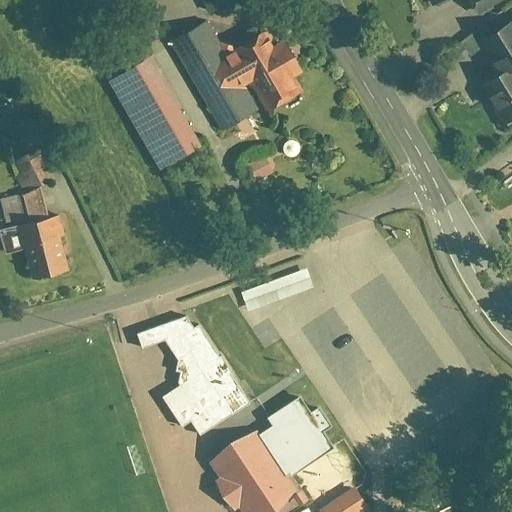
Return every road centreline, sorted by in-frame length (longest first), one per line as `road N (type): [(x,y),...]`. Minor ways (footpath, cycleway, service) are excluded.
road 1 (residential): [(430,200),(0,332)]
road 2 (tertiary): [(314,0),(430,200)]
road 3 (tertiary): [(430,200),(511,302)]
